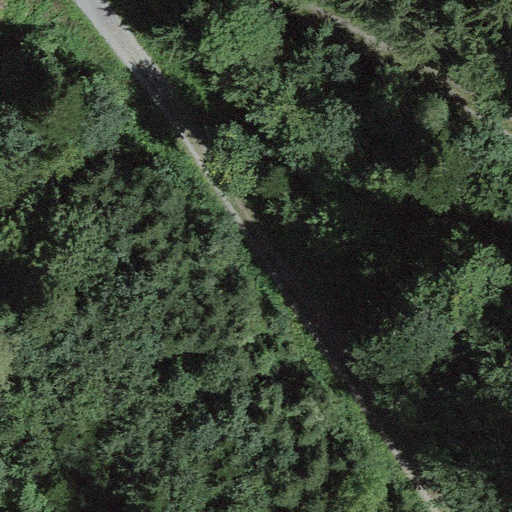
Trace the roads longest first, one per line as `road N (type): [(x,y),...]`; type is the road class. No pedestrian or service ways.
road 1 (track): [(92,0),(441,511)]
road 2 (track): [(278,0),(511,123)]
